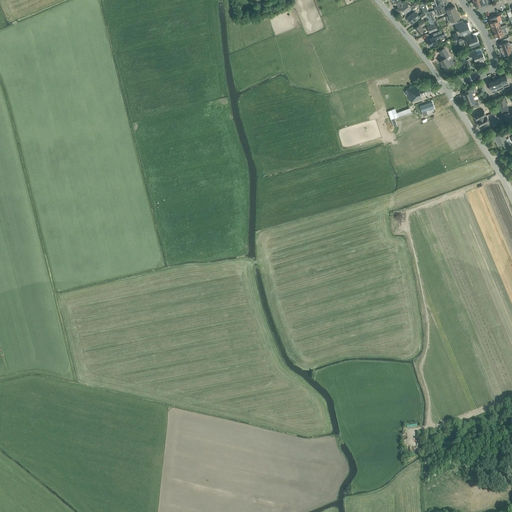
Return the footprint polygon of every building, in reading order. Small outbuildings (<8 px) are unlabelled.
[(441,7),(440,5),(448,2),(447,0),(437,0),(435,1),(437,6),(434,7),(435,10),(438,9),(441,7)] [(414,5),(411,8),(413,10),(416,8),(417,8),(420,6),(417,1),(413,4),(414,5)] [(400,5),(398,7),(399,9),(399,10),(400,12),(401,12),(402,12),(404,14),(405,13),(410,9),(409,7),(410,6),(407,2),(405,3),(404,4),(403,3),(400,5)] [(449,15),(457,12),(455,6),(446,9),(445,10),(444,6),(441,7),(438,9),(435,10),(437,16),(443,14),(446,12),(447,12),(449,15)] [(420,17),(415,11),(406,18),(411,24),(420,17)] [(454,23),(453,20),(459,18),(457,12),(449,15),(447,16),(449,22),(447,23),(448,26),(454,23)] [(489,22),(491,27),(499,24),(498,21),(502,19),(501,14),(491,18),(492,21),(489,22)] [(419,24),(415,28),(419,33),(424,29),(421,27),(425,24),(422,20),(418,23),(419,24)] [(463,21),(454,24),(456,27),(458,26),(458,28),(461,34),(471,30),(468,22),(464,23),(463,22),(463,21)] [(427,26),(429,33),(438,29),(433,23),(427,26)] [(493,32),(501,29),(504,28),(505,27),(507,27),(506,24),(503,25),(503,26),(501,27),(499,24),(491,27),(493,32)] [(504,28),(501,29),(493,32),(495,37),(498,36),(499,39),(506,36),(505,33),(507,33),(505,27),(504,28)] [(427,40),(429,46),(433,45),(434,46),(437,45),(436,43),(438,43),(436,39),(439,38),(439,37),(445,35),(443,29),(431,33),(433,37),(427,40)] [(465,40),(468,39),(471,48),(480,44),(476,36),(472,38),(470,34),(463,37),(465,40)] [(499,44),(501,49),(511,45),(511,43),(509,44),(508,41),(507,38),(502,39),(503,40),(501,41),(501,42),(501,43),(499,44)] [(511,47),(511,45),(501,49),(503,55),(506,53),(508,56),(511,54),(511,47),(511,48),(511,47)] [(444,59),(440,61),(444,68),(451,64),(453,63),(444,48),(439,51),(441,54),(444,59)] [(477,53),(476,50),(468,52),(470,56),(473,55),(475,60),(479,59),(480,62),(485,60),(482,51),(477,53)] [(503,86),(506,85),(509,84),(506,75),(503,76),(500,77),(500,78),(503,86)] [(495,80),(498,89),(501,88),(503,87),(504,87),(503,86),(500,78),(497,79),(495,80)] [(492,81),(489,83),(492,92),(495,90),(498,89),(495,80),(492,81)] [(430,91),(428,85),(419,88),(418,85),(406,89),(407,90),(404,91),(405,94),(408,94),(411,102),(422,98),(421,94),(430,91)] [(467,92),(462,94),(464,100),(473,96),(472,93),(475,92),(473,87),(466,89),(467,92)] [(473,96),(464,100),(466,105),(471,103),(472,106),(479,104),(476,95),(473,96)] [(507,104),(504,98),(498,100),(500,107),(507,104)] [(427,115),(426,111),(434,109),(432,102),(419,106),(423,116),(427,115)] [(387,111),(391,119),(411,112),(409,108),(397,113),(395,108),(387,111)] [(476,120),(476,121),(486,116),(483,110),(473,115),(475,117),(474,117),(476,120)] [(511,119),(509,112),(503,114),(505,121),(511,119)] [(489,122),(486,116),(476,121),(477,121),(476,121),(478,124),(479,127),(489,122)] [(493,142),(495,141),(498,146),(502,144),(504,148),(511,144),(508,138),(506,139),(503,133),(498,135),(496,132),(490,135),(493,142)]
